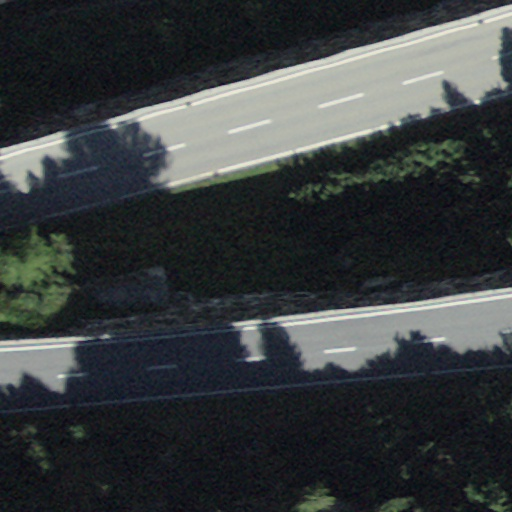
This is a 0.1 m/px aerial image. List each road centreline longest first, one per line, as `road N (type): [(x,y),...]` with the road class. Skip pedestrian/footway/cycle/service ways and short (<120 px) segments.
road 1 (primary): [(0,194),(511,54)]
road 2 (primary): [(511,331),(0,382)]
